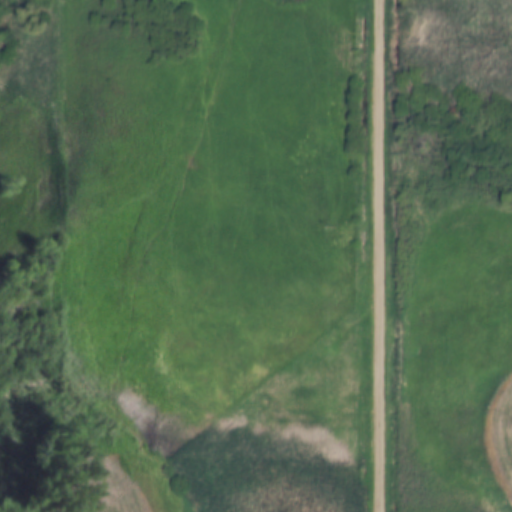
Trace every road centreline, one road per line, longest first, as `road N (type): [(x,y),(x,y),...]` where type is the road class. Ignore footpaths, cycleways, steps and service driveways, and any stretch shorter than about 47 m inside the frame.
road 1 (track): [(374,308),(67,389),(59,0)]
road 2 (track): [(374,511),(375,0)]
